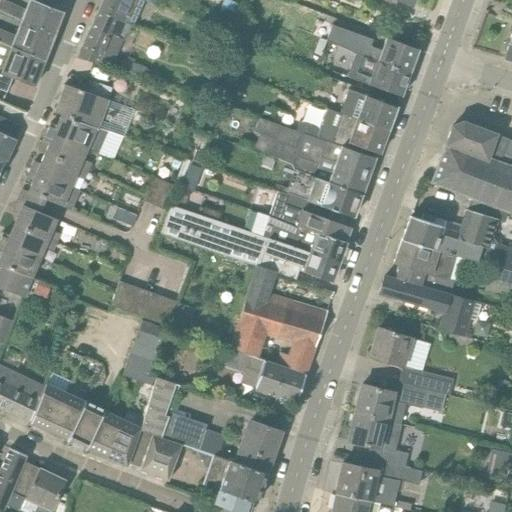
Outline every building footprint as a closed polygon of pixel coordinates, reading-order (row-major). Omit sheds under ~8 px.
[(61,12),(30,0),(25,13),(1,2),(0,3),(0,12),(21,22),(21,23),(54,36),(63,13),(61,12)] [(141,0),(151,4),(153,0),(102,0),(97,12),(129,26),(141,0)] [(76,59),(98,65),(113,69),(115,62),(113,61),(122,42),(111,37),(112,35),(123,39),(129,26),(97,12),(76,59)] [(0,42),(44,61),(54,36),(21,23),(16,37),(0,30),(0,42)] [(343,36),(339,46),(355,53),(409,74),(418,51),(379,36),(374,49),(343,36)] [(12,77),(33,87),(34,87),(44,61),(0,42),(0,91),(5,94),(12,77)] [(369,86),(400,97),(401,98),(409,74),(355,53),(346,77),(369,86)] [(146,70),(146,69),(122,60),(118,69),(143,78),(146,70)] [(61,116),(96,130),(97,129),(98,129),(108,101),(65,85),(55,114),(61,116)] [(338,114),(388,131),(397,108),(348,90),(338,114)] [(353,146),(376,154),(379,155),(388,131),(338,114),(327,110),(319,130),(299,122),(295,132),(352,151),(353,146)] [(88,149),(96,130),(61,116),(57,126),(50,123),(47,131),(88,149)] [(361,195),(374,158),(352,151),(295,132),(258,118),(253,132),(256,133),(249,151),(283,164),(293,171),(361,195)] [(471,200),(505,213),(511,215),(511,141),(463,122),(452,127),(431,184),(471,200)] [(44,154),(87,173),(91,164),(83,160),(88,149),(47,131),(43,140),(49,143),(44,154)] [(0,166),(3,168),(16,140),(0,132),(0,166)] [(84,181),(87,173),(44,154),(40,164),(34,161),(30,170),(72,187),(76,178),(84,181)] [(28,192),(71,211),(75,202),(67,198),(72,187),(30,170),(27,178),(32,181),(28,192)] [(314,205),(352,218),(361,195),(293,171),(285,194),(314,205)] [(143,202),(154,207),(164,183),(153,178),(143,202)] [(154,207),(165,212),(176,188),(164,183),(154,207)] [(350,228),(349,228),(311,214),(314,205),(285,194),(277,191),(268,217),(345,244),(350,228)] [(505,213),(471,200),(467,211),(465,211),(455,240),(440,235),(444,227),(410,217),(402,241),(456,257),(477,263),(482,248),(488,250),(496,223),(501,224),(505,213)] [(15,225),(57,243),(60,235),(52,232),(57,221),(17,203),(13,212),(19,215),(15,225)] [(332,283),(338,264),(261,237),(195,214),(170,207),(161,234),(180,241),(223,256),(255,266),(277,273),(296,280),(299,271),(332,283)] [(261,237),(338,264),(345,244),(268,217),(261,237)] [(53,253),(57,243),(15,225),(9,236),(3,234),(0,240),(0,241),(40,259),(45,249),(53,253)] [(31,279),(32,279),(40,259),(0,241),(0,252),(2,253),(0,257),(0,267),(1,268),(0,270),(0,290),(23,300),(31,279)] [(393,281),(448,297),(452,282),(450,281),(456,257),(402,241),(393,265),(397,266),(393,281)] [(490,266),(511,272),(511,248),(496,244),(490,266)] [(327,313),(287,301),(270,295),(277,273),(255,266),(251,276),(244,298),(228,348),(254,357),(256,358),(263,335),(275,339),(291,344),(287,356),(279,353),(275,364),(305,374),(327,313)] [(486,280),(511,286),(511,272),(490,266),(486,280)] [(450,333),(464,337),(469,319),(475,321),(479,306),(448,297),(393,281),(383,278),(378,294),(442,313),(438,330),(450,333)] [(110,307),(122,311),(131,286),(119,282),(110,307)] [(122,311),(132,315),(141,290),(131,286),(122,311)] [(132,315),(145,319),(154,294),(141,290),(132,315)] [(145,319),(155,323),(164,298),(154,294),(145,319)] [(155,323),(167,327),(176,302),(164,298),(155,323)] [(0,343),(2,345),(12,323),(0,318),(0,343)] [(161,340),(165,330),(142,321),(138,332),(161,340)] [(369,357),(402,367),(411,339),(378,329),(369,357)] [(138,332),(134,343),(157,351),(161,340),(138,332)] [(153,362),(157,351),(134,343),(130,354),(153,362)] [(255,389),(295,403),(305,374),(275,364),(256,358),(254,357),(228,348),(225,347),(219,366),(243,374),(240,384),(255,389)] [(149,373),(153,362),(130,354),(126,365),(149,373)] [(140,382),(151,386),(154,380),(148,378),(149,373),(126,365),(122,376),(140,382)] [(445,395),(449,396),(453,379),(421,372),(411,369),(407,386),(427,390),(445,395)] [(0,406),(30,421),(41,393),(0,374),(0,406)] [(139,429),(139,431),(160,438),(182,445),(192,449),(213,456),(220,435),(168,417),(179,387),(154,378),(154,380),(151,386),(137,428),(139,429)] [(29,423),(48,431),(65,394),(45,384),(41,393),(30,421),(29,423)] [(422,410),(425,399),(427,390),(407,386),(400,384),(397,394),(395,394),(361,386),(355,414),(388,422),(400,426),(405,406),(422,410)] [(48,431),(67,440),(84,403),(65,394),(48,431)] [(86,451),(87,449),(104,412),(84,402),(84,403),(67,440),(66,441),(86,451)] [(87,449),(105,457),(121,420),(104,412),(87,449)] [(381,462),(402,467),(404,466),(407,454),(394,451),(400,426),(388,423),(388,422),(355,414),(348,442),(368,447),(366,458),(381,462)] [(126,466),(127,464),(139,431),(139,429),(137,428),(121,420),(105,457),(126,466)] [(247,421),(239,442),(233,463),(266,474),(280,432),(247,421)] [(139,431),(127,464),(139,469),(138,471),(168,482),(182,445),(160,438),(139,431)] [(2,511),(5,506),(18,511),(25,498),(11,492),(23,462),(26,457),(10,449),(0,471),(0,511),(2,511)] [(203,485),(256,504),(266,474),(233,463),(214,456),(203,485)] [(335,494),(369,502),(372,502),(393,507),(402,467),(381,462),(366,458),(364,469),(342,464),(335,494)] [(48,511),(64,481),(23,462),(11,492),(25,498),(18,511),(48,511)] [(331,511),(367,511),(369,502),(335,494),(331,511)]
